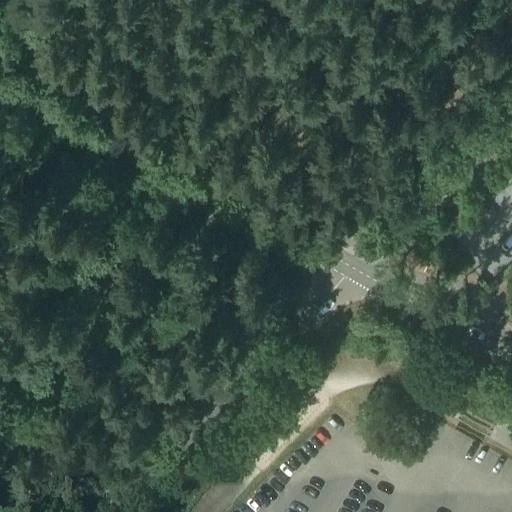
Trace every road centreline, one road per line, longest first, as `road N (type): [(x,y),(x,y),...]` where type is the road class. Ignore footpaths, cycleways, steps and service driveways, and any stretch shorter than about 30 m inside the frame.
road 1 (secondary): [(354,266),(0,57)]
road 2 (track): [(152,0),(368,171)]
road 3 (unclassified): [(511,122),(354,266)]
road 4 (unknown): [(368,171),(511,27)]
road 5 (secondary): [(511,360),(354,266)]
